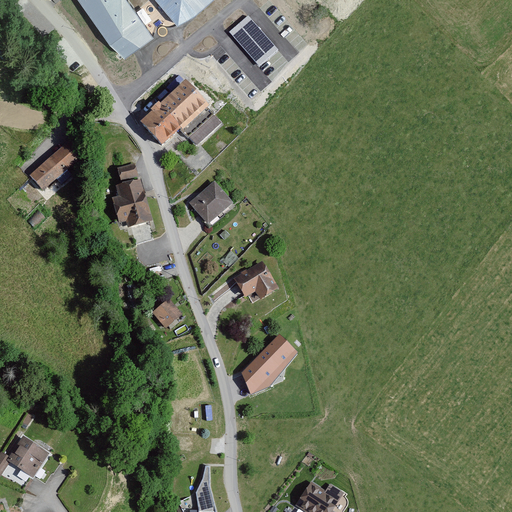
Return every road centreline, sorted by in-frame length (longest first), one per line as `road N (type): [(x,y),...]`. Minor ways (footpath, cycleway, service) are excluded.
road 1 (residential): [(238,511),(217,363),(149,152),(110,87)]
road 2 (residential): [(239,0),(110,87)]
